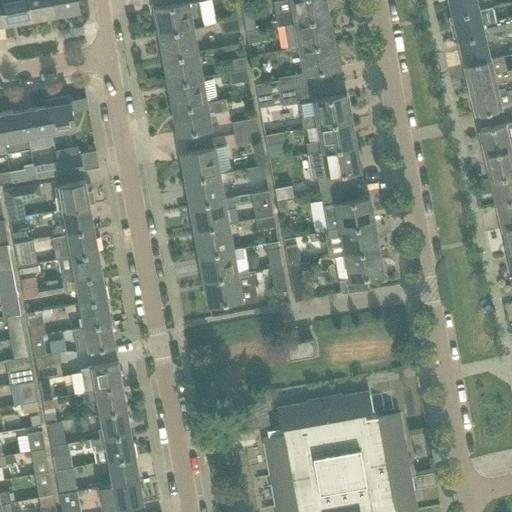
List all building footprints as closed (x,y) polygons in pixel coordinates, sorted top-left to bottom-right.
[(30,19),(26,0),(2,0),(7,24),(30,19)] [(51,0),(26,0),(30,19),(54,15),(51,0)] [(76,0),(51,0),(54,15),(79,11),(76,0)] [(200,1),(204,0),(185,0),(186,2),(155,7),(160,33),(192,27),(204,25),(200,1)] [(291,0),(294,11),(276,14),(278,26),(284,24),(328,17),(324,0),(291,0)] [(447,0),(452,16),(479,10),(477,0),(447,0)] [(484,28),(479,10),(452,16),(457,40),(505,29),(511,27),(511,15),(502,18),(502,21),(489,24),(490,27),(484,28)] [(328,17),(284,24),(289,49),(301,47),(332,41),(328,17)] [(238,19),(220,21),(222,33),(240,31),(238,19)] [(196,52),(192,27),(160,33),(164,58),(196,52)] [(248,43),(266,40),(264,28),(246,31),(248,43)] [(507,38),(505,29),(457,40),(463,65),(491,58),(486,40),(493,38),(493,41),(507,38)] [(337,67),(332,41),(301,47),(306,73),(337,67)] [(201,77),(196,52),(164,58),(169,83),(201,77)] [(511,69),(507,71),(503,56),(491,58),(463,65),(469,89),(511,79),(511,69)] [(244,57),(227,60),(229,72),(246,69),(244,57)] [(248,80),(246,69),(229,72),(231,83),(248,80)] [(205,102),(201,77),(169,83),(173,108),(205,102)] [(511,105),(511,94),(511,89),(511,88),(511,79),(469,89),(474,114),(511,105)] [(256,83),(258,95),(280,92),(277,80),(256,83)] [(282,103),(280,92),(258,95),(260,107),(282,103)] [(346,94),(326,98),(299,102),(303,128),(319,125),(350,120),(346,94)] [(47,106),(46,106),(51,132),(75,128),(69,95),(45,100),(47,106)] [(210,128),(207,112),(213,111),(214,112),(227,110),(225,100),(221,101),(221,99),(205,102),(173,108),(178,133),(210,128)] [(51,132),(46,106),(23,110),(28,136),(51,132)] [(28,136),(23,110),(0,114),(0,116),(7,153),(30,148),(28,136)] [(232,122),(234,134),(257,129),(255,118),(232,122)] [(355,145),(350,120),(319,125),(321,141),(306,143),(308,153),(355,145)] [(511,121),(478,130),(484,155),(511,148),(511,121)] [(259,141),(257,129),(234,134),(236,145),(259,141)] [(283,132),(265,135),(266,147),(285,144),(283,132)] [(359,170),(355,145),(308,153),(307,153),(312,179),(318,178),(320,192),(356,185),(353,171),(359,170)] [(214,147),(201,149),(182,153),(186,179),(218,173),(214,147)] [(511,148),(484,155),(490,179),(511,173),(511,148)] [(81,158),(57,162),(59,174),(83,170),(81,158)] [(33,166),(33,163),(23,165),(26,179),(35,178),(33,166)] [(50,175),(48,163),(33,166),(35,178),(50,175)] [(266,177),(264,165),(247,168),(249,180),(266,177)] [(0,184),(12,182),(10,171),(0,172),(0,184)] [(223,198),(220,183),(234,181),(232,171),(218,173),(186,179),(191,204),(223,198)] [(511,173),(490,179),(495,203),(511,199),(511,173)] [(87,191),(85,180),(59,185),(64,209),(89,204),(89,203),(94,202),(92,190),(87,191)] [(373,223),(368,197),(358,199),(356,185),(320,192),(322,200),(322,202),(328,230),(341,227),(341,229),(373,223)] [(26,186),(5,190),(10,219),(25,216),(22,199),(28,198),(26,186)] [(223,198),(191,204),(195,229),(227,223),(225,209),(236,207),(234,196),(223,198)] [(285,198),(276,200),(278,211),(287,209),(285,198)] [(511,199),(495,203),(501,228),(511,225),(511,199)] [(253,206),(255,218),(273,215),(271,203),(253,206)] [(94,228),(89,204),(64,209),(66,224),(56,225),(57,234),(68,232),(94,228)] [(275,226),(273,215),(255,218),(258,230),(275,226)] [(232,248),(227,223),(195,229),(200,254),(232,248)] [(377,248),(373,223),(341,229),(344,242),(328,245),(330,256),(346,253),(377,248)] [(511,225),(501,228),(507,252),(511,250),(511,225)] [(68,234),(51,237),(55,259),(72,256),(98,251),(95,237),(94,228),(68,232),(68,234)] [(29,239),(27,230),(12,233),(14,242),(29,239)] [(0,268),(12,267),(8,243),(0,244),(0,268)] [(285,247),(288,264),(300,262),(296,244),(285,247)] [(28,245),(15,247),(19,265),(32,263),(28,245)] [(236,273),(233,258),(243,256),(241,246),(232,248),(200,254),(204,279),(236,273)] [(279,248),(272,249),(267,250),(270,267),(282,265),(279,248)] [(382,273),(377,248),(346,253),(350,278),(339,280),(341,293),(370,288),(367,276),(382,273)] [(102,274),(98,251),(72,256),(74,267),(60,270),(62,282),(67,281),(102,274)] [(306,299),(303,279),(300,262),(288,264),(295,301),(306,299)] [(287,291),(283,271),(282,265),(270,267),(275,293),(287,291)] [(0,268),(0,293),(16,290),(14,281),(12,267),(0,268)] [(257,300),(254,280),(252,271),(236,274),(236,273),(204,279),(209,305),(240,299),(240,303),(257,300)] [(106,298),(102,274),(67,281),(69,290),(78,289),(80,303),(106,298)] [(21,279),(23,289),(37,286),(35,277),(21,279)] [(38,296),(37,288),(37,286),(23,289),(24,299),(38,296)] [(20,314),(16,290),(0,293),(0,304),(2,317),(6,316),(20,314)] [(110,321),(106,298),(80,303),(84,326),(110,321)] [(50,308),(39,310),(26,312),(31,336),(42,334),(45,334),(43,318),(51,316),(50,308)] [(25,337),(20,314),(6,316),(10,340),(25,337)] [(115,345),(110,321),(84,326),(72,328),(76,352),(89,350),(115,345)] [(46,354),(42,334),(31,336),(36,368),(60,364),(58,351),(46,354)] [(30,369),(25,337),(10,340),(14,359),(5,361),(8,373),(30,369)] [(315,355),(312,339),(285,344),(288,359),(315,355)] [(117,361),(98,365),(80,368),(85,392),(96,390),(122,386),(117,361)] [(53,398),(53,397),(49,378),(62,375),(60,364),(36,368),(42,400),(53,398)] [(36,401),(30,369),(8,373),(10,385),(18,384),(22,404),(36,401)] [(126,409),(122,386),(96,390),(85,392),(83,393),(85,402),(98,400),(100,414),(126,409)] [(398,511),(416,509),(399,413),(365,419),(364,413),(372,411),(368,391),(339,396),(340,401),(310,406),(309,401),(276,408),(279,428),(267,430),(268,437),(263,438),(276,511),(398,511)] [(57,397),(53,397),(53,398),(42,400),(46,423),(57,421),(54,408),(59,407),(57,397)] [(38,411),(36,401),(22,404),(24,413),(38,411)] [(130,432),(126,409),(100,414),(104,437),(130,432)] [(243,414),(246,429),(261,426),(259,411),(243,414)] [(41,430),(27,433),(30,450),(45,448),(41,430)] [(134,456),(130,432),(104,437),(95,439),(92,439),(94,451),(106,449),(108,460),(134,456)] [(65,444),(64,435),(49,437),(51,447),(65,444)] [(65,444),(51,447),(55,470),(72,467),(68,443),(65,444)] [(32,462),(47,459),(45,448),(30,450),(32,462)] [(139,479),(134,456),(108,460),(112,484),(139,479)] [(143,503),(139,479),(112,484),(99,486),(103,510),(117,508),(123,507),(138,504),(143,503)] [(75,481),(58,484),(59,493),(77,490),(75,481)] [(54,495),(51,483),(37,485),(39,497),(54,495)] [(78,490),(77,490),(59,493),(62,508),(81,505),(78,490)] [(9,491),(0,492),(0,504),(11,502),(9,491)] [(56,511),(54,495),(39,497),(41,511),(56,511)]
